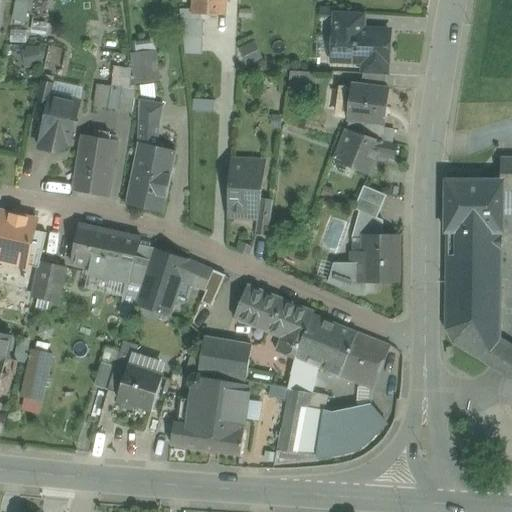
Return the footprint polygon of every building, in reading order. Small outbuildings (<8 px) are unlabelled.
[(14,0),(11,24),(34,28),(39,0),(14,0)] [(194,0),(194,14),(204,14),(226,15),(226,0),(194,0)] [(335,9),(319,9),(318,25),(334,26),(335,13),(335,9)] [(251,11),(239,10),(239,18),(251,19),(251,11)] [(363,15),(335,13),(334,26),(362,28),(363,15)] [(203,20),(181,19),(183,36),(202,36),(203,33),(203,20)] [(362,28),(334,26),(333,45),(332,61),(365,63),(387,64),(388,64),(390,33),(362,31),(362,28)] [(317,60),(332,61),(333,45),(317,44),(317,60)] [(39,47),(20,51),(25,71),(44,66),(39,47)] [(255,48),(244,52),(249,67),(260,63),(255,48)] [(157,50),(131,53),(134,73),(135,84),(161,81),(157,50)] [(387,64),(365,63),(364,75),(386,77),(386,76),(387,64)] [(44,69),(41,83),(54,86),(55,81),(57,72),(44,69)] [(130,72),(115,69),(112,88),(109,109),(132,113),(135,93),(127,92),(130,72)] [(317,74),(291,72),(290,84),(298,85),(317,86),(317,74)] [(364,75),(363,76),(363,88),(385,91),(386,77),(364,75)] [(51,98),(80,104),(83,87),(55,81),(54,86),(51,98)] [(45,121),(50,98),(51,98),(54,86),(41,83),(33,118),(45,121)] [(298,85),(290,84),(290,92),(298,93),(298,85)] [(112,88),(97,86),(94,108),(109,109),(112,88)] [(363,88),(352,86),(352,88),(348,117),(348,119),(350,120),(385,124),(390,91),(385,91),(363,88)] [(352,88),(342,87),(338,116),(348,117),(352,88)] [(51,98),(50,98),(45,121),(39,149),(58,153),(70,146),(80,104),(51,98)] [(215,101),(194,99),(193,111),(215,112),(215,101)] [(138,143),(139,143),(156,148),(158,128),(163,106),(140,101),(138,143)] [(284,119),(276,118),(274,130),(282,131),(284,119)] [(385,124),(350,120),(348,131),(383,143),(392,145),(394,130),(384,128),(385,124)] [(348,131),(347,131),(336,161),(370,175),(378,155),(383,143),(348,131)] [(109,134),(95,132),(94,138),(109,141),(109,134)] [(94,138),(83,136),(74,191),(73,190),(73,192),(108,198),(109,197),(108,196),(117,142),(109,141),(94,138)] [(156,148),(139,143),(126,206),(163,214),(176,152),(156,148)] [(383,143),(378,155),(396,158),(399,146),(392,145),(383,143)] [(502,233),(446,233),(447,332),(453,344),(464,351),(511,378),(511,159),(501,159),(501,182),(502,182),(502,221),(511,221),(511,346),(501,339),(502,233)] [(249,162),(231,161),(228,213),(238,214),(238,216),(257,219),(259,219),(260,205),(261,200),(265,168),(249,166),(249,162)] [(501,182),(447,182),(446,233),(502,233),(502,221),(502,182),(501,182)] [(386,197),(364,187),(354,210),(359,212),(373,217),(377,219),(386,197)] [(331,192),(324,189),(321,197),(329,199),(331,192)] [(273,201),(261,200),(260,205),(259,219),(257,219),(255,235),(268,237),(273,201)] [(377,219),(373,217),(359,212),(351,238),(352,238),(363,238),(363,237),(383,237),(383,222),(377,219)] [(37,221),(2,213),(0,223),(0,261),(26,268),(27,266),(35,231),(37,221)] [(141,238),(79,225),(71,263),(89,267),(88,275),(131,284),(139,246),(141,238)] [(47,234),(35,231),(27,266),(39,270),(40,263),(47,234)] [(383,237),(363,237),(363,238),(363,281),(365,281),(398,282),(398,238),(383,237)] [(352,238),(351,263),(333,263),(327,283),(355,295),(365,296),(365,281),(363,281),(363,238),(352,238)] [(242,244),(239,252),(248,256),(252,248),(242,244)] [(154,249),(139,246),(131,284),(142,287),(154,249)] [(189,261),(154,249),(142,287),(135,306),(170,319),(182,282),(189,261)] [(324,264),(313,259),(307,274),(318,279),(324,264)] [(226,277),(189,261),(182,282),(211,294),(211,295),(217,297),(226,277)] [(66,269),(40,263),(39,270),(32,298),(58,304),(66,269)] [(282,300),(247,286),(234,319),(269,334),(282,300)] [(314,313),(282,300),(269,334),(281,339),(275,352),(295,360),(296,359),(313,316),(314,313)] [(28,313),(21,312),(19,319),(27,321),(28,313)] [(357,333),(313,316),(296,359),(319,368),(339,376),(357,333)] [(55,333),(51,326),(43,326),(39,334),(43,340),(51,340),(55,333)] [(357,333),(339,376),(372,388),(390,347),(357,333)] [(0,357),(6,359),(11,338),(0,335),(0,357)] [(245,384),(252,346),(204,338),(198,375),(245,384)] [(32,352),(22,397),(41,401),(52,356),(32,352)] [(128,367),(162,377),(165,379),(170,366),(133,353),(128,367)] [(319,368),(296,359),(295,360),(289,391),(287,405),(309,409),(312,396),(319,368)] [(115,368),(101,364),(94,387),(108,391),(115,368)] [(162,377),(128,367),(126,372),(119,395),(117,400),(151,411),(162,377)] [(115,368),(108,391),(119,395),(126,372),(115,368)] [(248,386),(198,378),(198,377),(196,377),(193,378),(191,379),(190,382),(190,384),(191,387),(193,388),(195,389),(194,401),(181,399),(177,425),(174,424),(171,446),(240,457),(244,431),(241,431),(248,386)] [(357,404),(369,406),(372,388),(359,387),(357,404)] [(309,409),(323,412),(326,399),(312,396),(309,409)] [(309,409),(287,405),(281,433),(275,465),(318,462),(317,458),(316,454),(323,412),(309,409)] [(335,414),(323,412),(316,454),(317,458),(318,462),(357,453),(387,427),(369,406),(335,414)]
